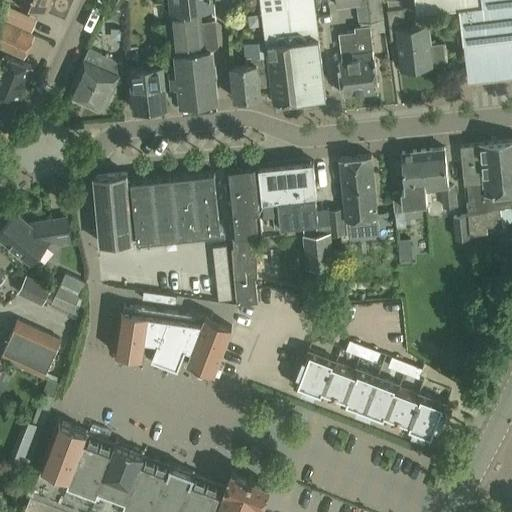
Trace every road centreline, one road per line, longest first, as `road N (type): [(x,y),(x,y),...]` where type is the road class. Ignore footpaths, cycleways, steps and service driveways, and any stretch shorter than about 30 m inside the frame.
road 1 (residential): [(511,116),(320,137),(228,119),(127,131),(79,163),(40,154)]
road 2 (unclassified): [(449,511),(216,418),(143,408),(83,386)]
road 3 (unclassified): [(40,154),(43,104),(87,0)]
road 4 (tertiary): [(450,511),(511,396)]
